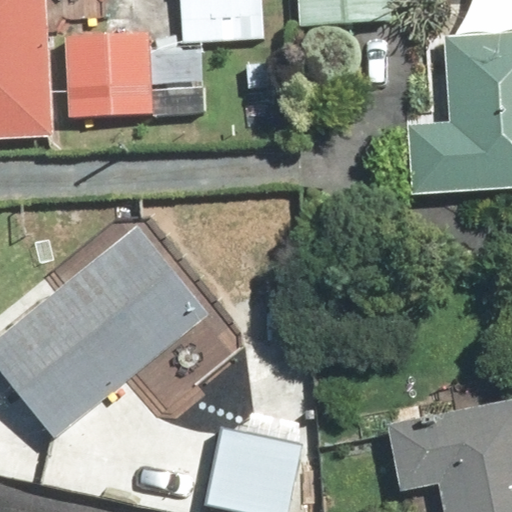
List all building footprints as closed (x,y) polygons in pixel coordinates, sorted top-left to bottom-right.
[(0,0),(0,145),(67,143),(61,0),(0,0)] [(271,0),(191,0),(192,31),(272,28),(271,0)] [(402,0),(310,0),(311,25),(403,22),(402,0)] [(511,30),(462,31),(463,133),(428,133),(428,195),(511,194),(511,30)] [(162,42),(84,44),(86,117),(165,114),(162,42)] [(156,233),(0,345),(0,347),(62,433),(150,370),(172,401),(241,352),(156,233)] [(511,511),(511,402),(393,432),(411,507),(448,498),(451,511),(511,511)] [(314,511),(326,452),(247,437),(232,511),(314,511)]
